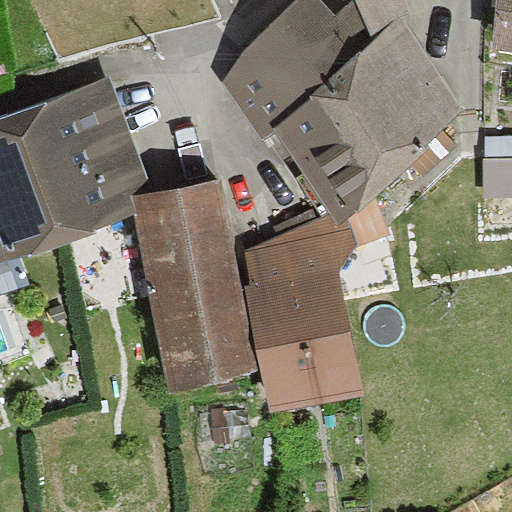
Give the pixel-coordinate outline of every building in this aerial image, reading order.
[(247,115),(347,31),(320,0),(273,0),(201,61),(247,115)] [(511,0),(476,0),(470,37),(511,44),(511,0)] [(347,31),(247,115),(243,119),(320,209),(449,100),(373,10),(347,31)] [(0,109),(0,167),(29,237),(123,195),(130,179),(94,80),(0,109)] [(0,248),(29,237),(0,167),(0,248)] [(208,170),(130,179),(123,195),(143,368),(236,356),(216,235),(208,170)] [(216,235),(236,356),(243,411),(348,398),(319,219),(216,235)]
